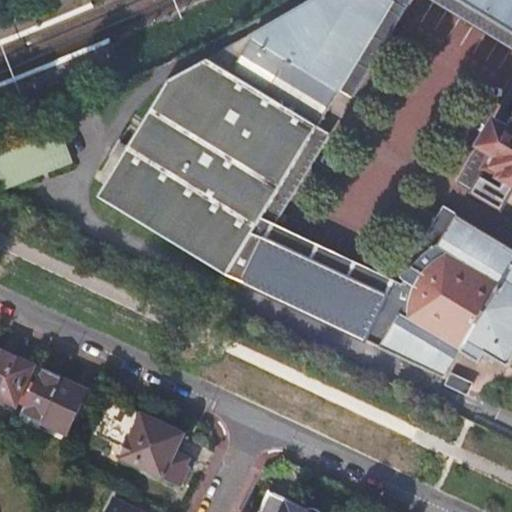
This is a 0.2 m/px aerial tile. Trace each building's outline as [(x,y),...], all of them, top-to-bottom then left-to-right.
[(254,232),(394,0),(319,0),(311,5),(170,79),(129,148),(112,178),(101,196),(227,274),(448,376),(464,351),(481,360),(486,352),(509,365),(511,359),(511,246),(459,215),(406,302),(254,232)] [(511,0),(463,0),(511,29),(511,0)] [(511,126),(510,129),(496,122),(460,183),(475,192),(488,169),(511,183),(511,126)] [(57,125),(0,147),(0,179),(4,191),(73,163),(57,125)] [(112,178),(129,148),(120,143),(103,172),(112,178)] [(36,366),(0,349),(0,396),(18,405),(36,366)] [(45,371),(22,421),(65,441),(85,401),(72,395),(77,386),(45,371)] [(474,386),(453,375),(446,387),(468,397),(474,386)] [(72,395),(85,401),(90,392),(77,386),(72,395)] [(173,462),(177,453),(185,435),(112,401),(96,435),(126,449),(122,458),(181,485),(190,471),(187,468),(173,462)] [(190,459),(177,453),(173,462),(187,468),(190,459)] [(321,511),(320,509),(306,510),(271,492),(261,511),(321,511)] [(139,511),(117,500),(110,511),(139,511)]
